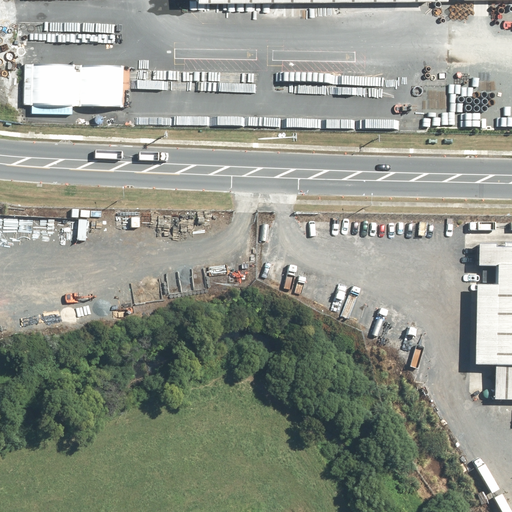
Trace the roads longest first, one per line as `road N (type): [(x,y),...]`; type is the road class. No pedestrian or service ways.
road 1 (secondary): [(0,159),(511,179)]
road 2 (unknown): [(142,0),(152,19),(176,29),(402,31),(482,1),(511,1)]
